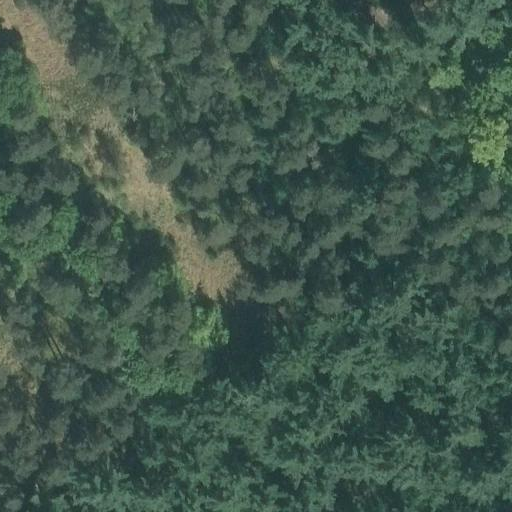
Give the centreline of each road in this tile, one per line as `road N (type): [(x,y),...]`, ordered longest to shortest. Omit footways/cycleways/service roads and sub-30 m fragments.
road 1 (track): [(0,227),(235,511)]
road 2 (track): [(0,511),(152,413)]
road 3 (track): [(511,136),(472,69),(420,48)]
